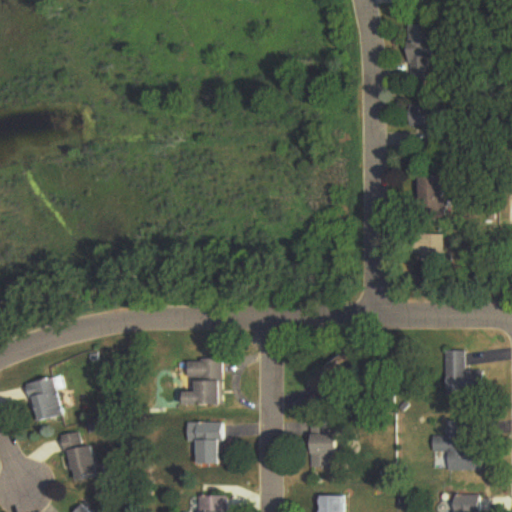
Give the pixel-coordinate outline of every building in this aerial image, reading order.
[(414,80),(443,80),(443,26),(415,26),(414,80)] [(429,128),(428,146),(450,147),(451,106),(414,105),(413,128),(429,128)] [(426,204),(449,204),(449,174),(426,174),(426,204)] [(310,382),(322,400),(369,368),(357,351),(310,382)] [(448,397),(487,397),(487,372),(468,372),(468,353),(448,353),(448,397)] [(228,360),(194,361),(194,381),(203,381),(203,392),(192,392),(193,406),(228,406),(228,360)] [(40,423),(69,417),(62,380),(33,385),(40,423)] [(452,472),(487,473),(488,449),(473,449),(473,422),(449,422),(448,437),(435,437),(435,453),(452,454),(452,472)] [(193,424),(193,444),(205,444),(205,466),(229,466),(229,424),(193,424)] [(314,424),(314,468),(336,468),(336,457),(345,457),(345,435),(333,435),(333,424),(314,424)] [(72,471),(80,470),(82,482),(106,478),(101,446),(88,448),(86,434),(67,437),(72,471)] [(204,511),(232,511),(233,497),(204,497),(204,511)] [(325,497),(324,511),(350,511),(350,497),(325,497)] [(461,511),(485,511),(485,497),(454,498),(454,511),(462,511),(461,511)] [(97,511),(85,503),(78,511),(97,511)]
